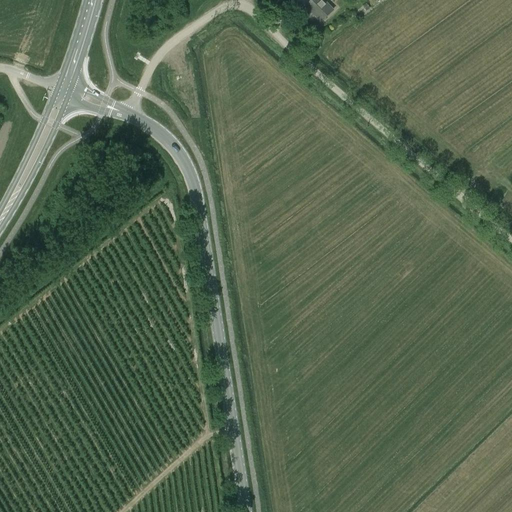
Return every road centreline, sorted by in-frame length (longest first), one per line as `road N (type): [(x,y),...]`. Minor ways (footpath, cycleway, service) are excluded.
road 1 (unclassified): [(511,240),(243,5),(222,8),(159,54),(131,118)]
road 2 (tertiary): [(246,511),(193,187),(171,143),(131,118)]
road 3 (secondary): [(0,220),(68,92)]
road 4 (unknown): [(231,417),(122,511)]
